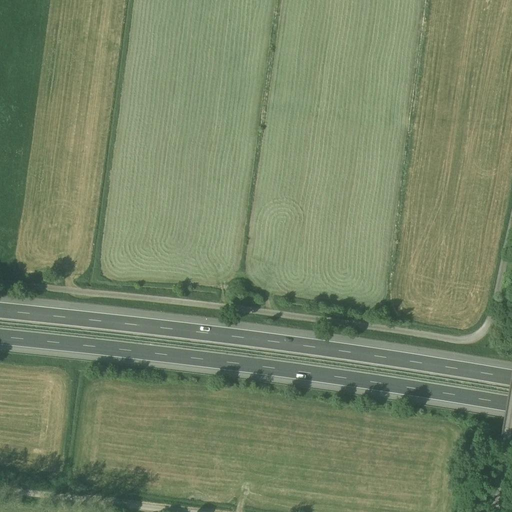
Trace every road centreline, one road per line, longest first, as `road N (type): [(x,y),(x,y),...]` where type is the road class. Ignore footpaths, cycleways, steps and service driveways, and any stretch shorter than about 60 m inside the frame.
road 1 (unclassified): [(0,280),(465,337),(484,331),(493,315),(511,226)]
road 2 (motorway): [(0,335),(314,370),(511,402)]
road 3 (motorway): [(511,374),(0,307)]
road 4 (unclassified): [(0,485),(211,511)]
